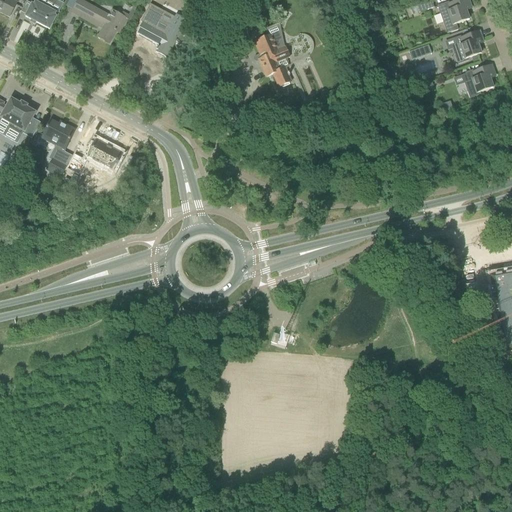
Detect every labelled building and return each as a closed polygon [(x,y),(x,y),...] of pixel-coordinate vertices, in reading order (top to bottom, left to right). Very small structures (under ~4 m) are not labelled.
[(8,0),(0,0),(0,10),(2,12),(1,14),(9,18),(17,3),(11,0),(10,0),(10,1),(8,0)] [(34,0),(25,17),(31,21),(30,22),(34,24),(35,23),(49,30),(58,13),(62,5),(53,0),(48,0),(45,6),(38,2),(34,0)] [(73,11),(72,13),(98,28),(99,27),(103,29),(98,38),(109,44),(115,32),(119,34),(123,25),(126,20),(130,22),(136,10),(132,8),(128,16),(122,13),(120,16),(111,11),(108,16),(79,0),(78,0),(79,0),(73,11)] [(193,0),(190,7),(189,9),(191,11),(203,17),(209,6),(197,0),(193,0)] [(412,15),(433,8),(431,0),(415,6),(416,7),(410,9),(412,15)] [(467,6),(470,5),(468,0),(461,0),(448,5),(448,4),(446,4),(437,7),(447,35),(458,31),(456,25),(469,21),(466,11),(469,10),(467,6)] [(148,12),(136,35),(155,45),(159,47),(158,48),(156,51),(155,53),(161,56),(167,59),(172,50),(176,43),(178,44),(189,23),(176,15),(170,27),(165,24),(158,20),(160,18),(148,12)] [(285,48),(283,48),(278,26),(268,30),(270,36),(254,43),(261,60),(258,61),(265,78),(272,75),(278,88),(291,83),(288,77),(289,77),(288,74),(287,75),(285,69),(280,71),(277,64),(289,58),(285,48)] [(455,45),(451,46),(452,50),(457,65),(468,61),(467,59),(471,58),(478,56),(481,55),(478,45),(481,44),(479,40),(482,39),(479,32),(460,39),(459,38),(453,40),(455,45)] [(131,34),(114,66),(130,75),(147,43),(131,34)] [(428,47),(408,53),(411,61),(431,55),(428,47)] [(478,56),(471,58),(473,64),(480,62),(478,56)] [(491,74),(494,73),(491,66),(472,73),(471,72),(465,74),(468,82),(464,83),(467,92),(470,98),(480,95),(479,94),(493,89),(490,80),(493,78),(491,74)] [(382,74),(377,75),(380,86),(385,85),(382,74)] [(3,106),(4,104),(0,101),(0,119),(10,125),(8,128),(20,135),(22,132),(24,133),(35,114),(26,108),(27,107),(21,103),(20,105),(11,100),(6,108),(3,106)] [(46,130),(41,140),(55,147),(48,160),(51,161),(45,172),(57,178),(60,179),(65,169),(57,164),(63,153),(70,140),(75,131),(64,125),(63,128),(50,121),(46,130)] [(96,143),(88,158),(113,172),(121,156),(96,143)] [(86,162),(74,155),(66,170),(79,176),(86,162)] [(492,284),(491,284),(492,291),(493,291),(502,350),(511,348),(511,268),(490,272),(492,284)]
